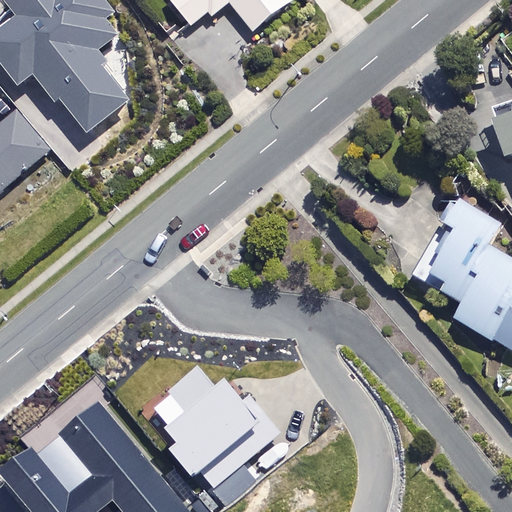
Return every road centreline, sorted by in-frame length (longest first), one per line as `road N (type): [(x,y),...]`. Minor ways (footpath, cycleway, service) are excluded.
road 1 (residential): [(141,252),(188,307),(215,319),(308,324),(370,436),(375,481),(367,511)]
road 2 (tertiary): [(141,252),(446,0)]
road 3 (tertiary): [(0,369),(141,252)]
